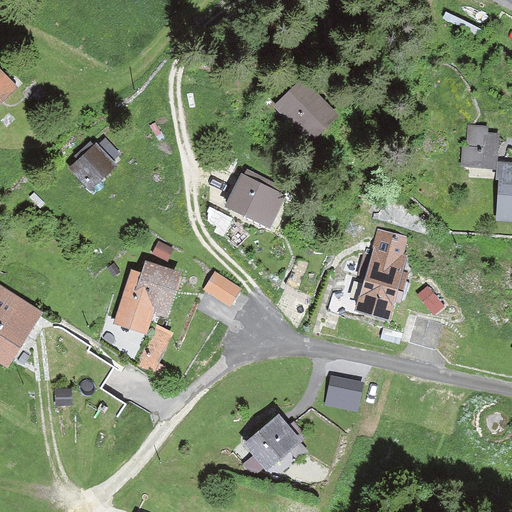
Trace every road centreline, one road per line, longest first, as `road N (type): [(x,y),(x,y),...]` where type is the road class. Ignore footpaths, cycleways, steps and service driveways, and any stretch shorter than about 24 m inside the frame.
road 1 (track): [(296,347),(202,225),(179,100),(185,56),(209,30),(258,0)]
road 2 (residential): [(511,390),(296,347),(232,360),(170,415)]
